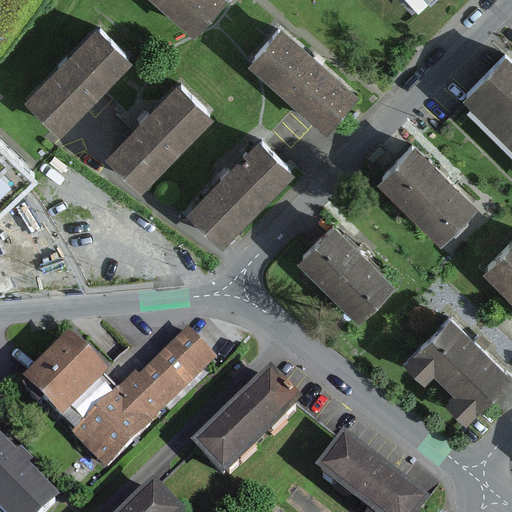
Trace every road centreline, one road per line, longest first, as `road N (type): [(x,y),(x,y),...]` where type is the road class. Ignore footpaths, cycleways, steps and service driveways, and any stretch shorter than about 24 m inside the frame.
road 1 (residential): [(232,286),(509,0)]
road 2 (residential): [(232,286),(479,481)]
road 3 (residential): [(0,312),(232,286)]
